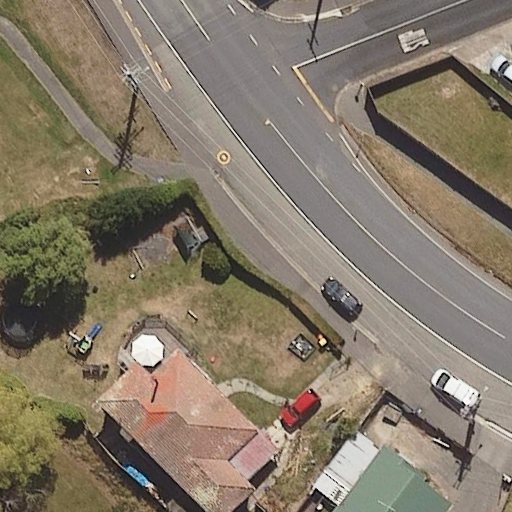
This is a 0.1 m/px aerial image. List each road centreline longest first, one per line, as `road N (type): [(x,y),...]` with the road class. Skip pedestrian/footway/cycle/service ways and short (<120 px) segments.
road 1 (secondary): [(244,86),(339,203),(410,271),(511,346)]
road 2 (residential): [(461,0),(244,86)]
